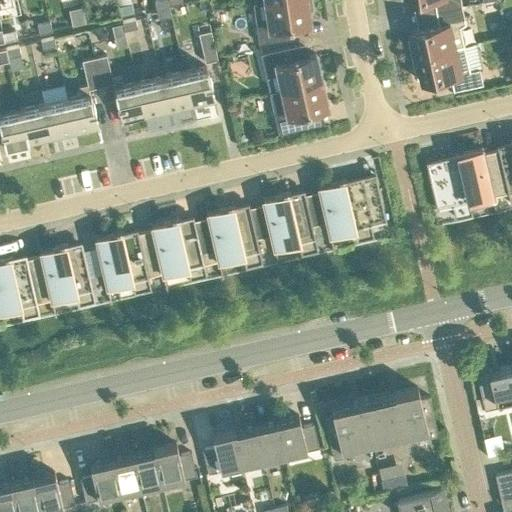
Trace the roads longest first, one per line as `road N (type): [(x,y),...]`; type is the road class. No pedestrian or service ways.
road 1 (unclassified): [(0,410),(435,311)]
road 2 (residential): [(0,221),(378,133)]
road 3 (residential): [(480,511),(435,311)]
road 4 (residential): [(378,133),(511,103)]
road 5 (residential): [(378,133),(352,0)]
